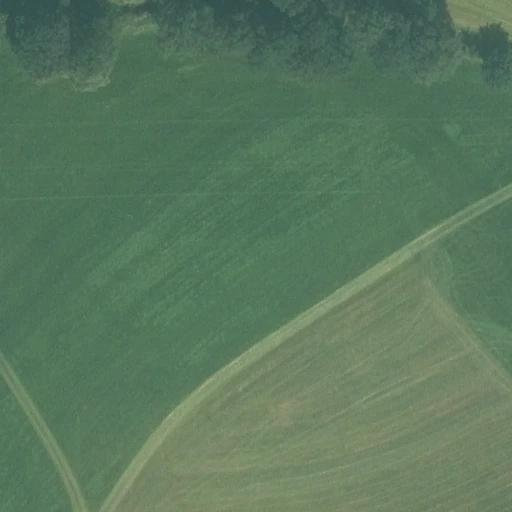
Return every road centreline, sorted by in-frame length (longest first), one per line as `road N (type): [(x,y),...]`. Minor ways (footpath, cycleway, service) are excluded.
road 1 (track): [(511,189),(120,455),(102,511)]
road 2 (track): [(95,511),(0,359)]
